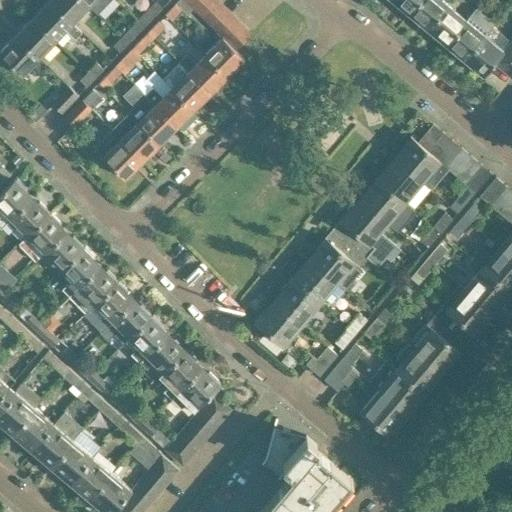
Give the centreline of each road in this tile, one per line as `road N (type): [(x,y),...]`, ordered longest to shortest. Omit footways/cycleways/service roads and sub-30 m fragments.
road 1 (residential): [(414,487),(290,384),(138,231)]
road 2 (residential): [(138,231),(342,19)]
road 3 (residential): [(505,145),(342,19)]
road 4 (residential): [(138,231),(0,92)]
road 5 (residential): [(414,487),(511,369)]
